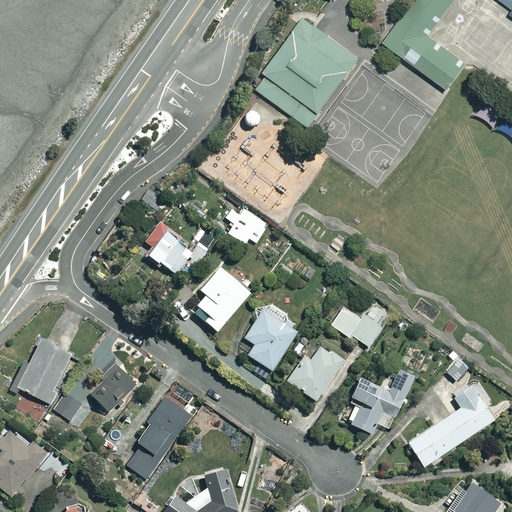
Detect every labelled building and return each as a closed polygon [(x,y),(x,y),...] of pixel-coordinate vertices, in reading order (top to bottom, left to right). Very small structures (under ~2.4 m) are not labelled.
[(453,0),(412,0),(381,42),(448,92),(467,67),(426,36),(453,0)] [(511,5),(511,0),(495,0),(509,10),(511,5)] [(309,125),(358,61),(308,23),(259,88),(309,125)] [(503,110),(487,98),(477,112),(492,124),(503,110)] [(246,115),(245,117),(244,119),(243,122),(244,124),(246,126),(248,128),(250,128),(252,128),(255,127),(257,126),(258,124),(259,121),(258,119),(257,117),(256,115),(253,114),(251,113),(249,114),(246,115)] [(511,119),(506,115),(497,128),(511,138),(511,119)] [(167,200),(156,190),(152,195),(147,191),(141,198),(158,211),(167,200)] [(231,235),(245,244),(249,239),(256,244),(264,232),(258,229),(262,223),(244,212),(240,217),(231,211),(226,220),(237,227),(231,235)] [(157,253),(151,261),(177,278),(186,264),(193,269),(204,252),(161,223),(146,245),(157,253)] [(193,314),(219,336),(253,296),(222,270),(202,294),(206,298),(193,314)] [(248,360),(273,376),(302,331),(265,308),(245,340),(256,348),(248,360)] [(366,314),(350,336),(371,352),(387,330),(366,314)] [(26,366),(15,391),(52,407),(75,357),(43,343),(32,368),(26,366)] [(289,384),(318,404),(347,362),(324,347),(314,363),(307,358),(289,384)] [(459,361),(448,374),(458,382),(469,370),(459,361)] [(121,370),(92,397),(111,416),(139,389),(121,370)] [(355,428),(376,436),(380,426),(392,431),(415,377),(401,371),(392,393),(362,381),(350,408),(361,412),(355,428)] [(410,446),(425,469),(496,421),(473,388),(455,400),(462,410),(410,446)] [(80,404),(63,394),(53,410),(70,421),(80,404)] [(125,465),(146,481),(194,419),(175,404),(166,415),(159,410),(149,424),(153,427),(125,465)] [(12,431),(0,445),(0,489),(13,501),(52,456),(38,444),(34,450),(12,431)] [(177,497),(167,511),(240,511),(228,472),(205,479),(209,493),(189,505),(177,497)] [(496,511),(501,505),(470,484),(451,511),(496,511)]
